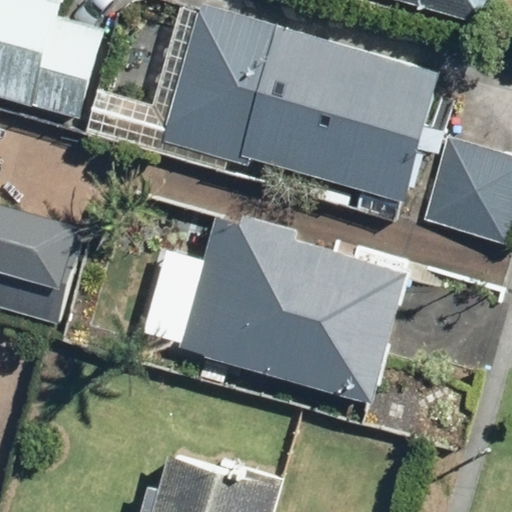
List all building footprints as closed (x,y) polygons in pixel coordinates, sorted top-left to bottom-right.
[(67,0),(0,0),(0,95),(84,119),(111,24),(64,12),(67,0)] [(446,67),(214,0),(206,0),(166,136),(405,206),(446,67)] [(398,0),(492,24),(498,0),(398,0)] [(511,148),(451,132),(427,226),(511,248),(511,148)] [(0,307),(71,328),(85,280),(73,277),(88,224),(0,198),(0,307)] [(308,228),(224,206),(185,348),(380,401),(416,271),(305,241),(308,228)] [(279,511),(288,484),(178,452),(160,511),(279,511)]
